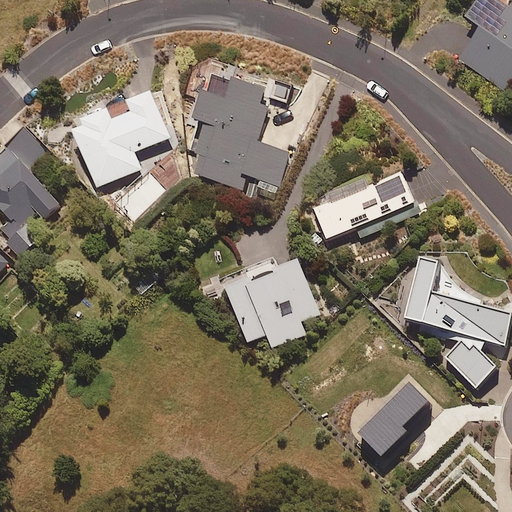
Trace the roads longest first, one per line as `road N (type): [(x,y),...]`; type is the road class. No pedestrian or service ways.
road 1 (residential): [(0,105),(90,32),(161,11),(223,8),(367,60),(421,98)]
road 2 (residential): [(511,217),(421,98)]
